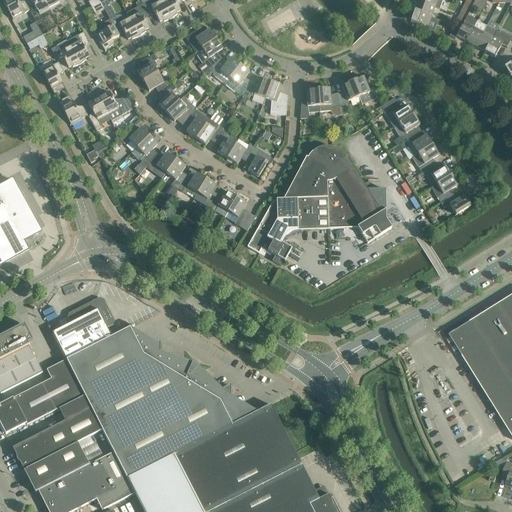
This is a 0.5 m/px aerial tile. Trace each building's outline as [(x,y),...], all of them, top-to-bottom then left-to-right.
[(17,2),(15,0),(1,0),(13,20),(24,14),(30,11),(25,2),(17,2)] [(40,16),(50,11),(44,0),(30,0),(36,9),(30,12),(36,23),(42,20),(40,16)] [(44,0),(50,11),(55,8),(59,11),(68,6),(64,0),(44,0)] [(91,0),(88,2),(91,9),(101,3),(98,0),(91,0)] [(160,23),(171,19),(160,0),(159,0),(155,2),(153,0),(150,0),(147,2),(145,0),(141,0),(140,1),(148,15),(153,12),(160,23)] [(160,0),(171,19),(180,12),(174,1),(175,0),(160,0)] [(419,0),(419,2),(434,8),(439,10),(442,0),(419,0)] [(128,41),(139,37),(129,17),(124,20),(123,18),(121,16),(120,16),(117,16),(115,17),(106,1),(101,4),(104,10),(109,20),(116,33),(122,30),(128,41)] [(143,18),(148,15),(140,1),(136,3),(138,7),(126,13),(129,17),(139,37),(149,29),(143,18)] [(414,11),(414,12),(431,18),(434,8),(419,2),(415,11),(414,11)] [(101,4),(101,3),(91,9),(95,15),(104,10),(101,4)] [(414,12),(410,22),(427,28),(426,31),(433,34),(438,20),(431,18),(414,12)] [(460,30),(456,37),(466,42),(477,22),(476,21),(475,22),(474,21),(472,20),(471,19),(469,18),(467,18),(467,17),(467,16),(465,20),(462,26),(460,30)] [(111,41),(119,37),(116,33),(109,20),(101,25),(101,26),(100,27),(100,28),(100,30),(100,31),(101,33),(96,35),(102,46),(105,52),(113,44),(111,41)] [(477,22),(466,42),(475,47),(483,32),(486,27),(477,22)] [(454,27),(449,36),(455,39),(456,37),(460,30),(454,27)] [(483,32),(475,47),(484,52),(484,53),(493,37),(496,32),(486,27),(483,32)] [(195,53),(202,49),(216,40),(209,30),(204,33),(201,28),(185,38),(195,53)] [(493,37),(484,53),(494,58),(502,45),(506,47),(506,48),(511,37),(500,31),(499,33),(496,32),(493,37)] [(77,36),(67,42),(69,45),(80,65),(89,57),(85,49),(83,47),(89,43),(83,33),(77,36)] [(26,43),(32,40),(28,34),(23,37),(26,43)] [(203,66),(205,65),(206,66),(203,69),(206,72),(219,61),(214,55),(222,49),(216,40),(202,49),(195,53),(195,54),(203,66)] [(32,41),(27,44),(30,50),(30,51),(36,47),(33,41),(32,41)] [(57,61),(62,58),(68,69),(80,65),(69,45),(67,42),(51,50),(57,61)] [(140,70),(137,72),(143,82),(157,73),(155,68),(157,66),(154,62),(158,60),(154,54),(139,62),(143,68),(140,70)] [(224,85),(240,66),(231,59),(224,66),(219,61),(206,72),(210,76),(212,74),(216,77),(216,79),(224,85)] [(511,62),(503,68),(510,77),(511,75),(511,62)] [(63,72),(58,63),(52,66),(41,72),(54,95),(65,89),(59,78),(63,72)] [(235,92),(243,97),(249,84),(243,81),(249,73),(240,66),(224,85),(233,92),(235,92)] [(157,73),(143,82),(149,92),(163,83),(157,73)] [(363,77),(352,82),(358,98),(362,106),(377,99),(373,89),(368,91),(363,77)] [(256,88),(249,84),(243,97),(248,99),(250,96),(253,97),(254,95),(265,99),(271,83),(260,79),(256,88)] [(178,80),(173,85),(177,90),(183,86),(178,80)] [(345,95),(337,97),(339,106),(340,110),(346,109),(345,105),(345,103),(348,102),(358,98),(352,82),(341,86),(345,95)] [(282,87),(271,83),(265,99),(271,101),(270,115),(286,116),(287,103),(276,102),(282,87)] [(329,89),(318,90),(319,113),(331,112),(331,113),(331,114),(332,114),(332,115),(333,115),(334,116),(335,116),(336,117),(337,117),(342,116),(340,110),(339,106),(337,97),(330,99),(330,96),(329,89)] [(301,104),(299,120),(309,119),(308,113),(319,113),(318,90),(306,90),(307,104),(301,104)] [(109,92),(97,96),(108,116),(110,120),(111,122),(134,109),(126,97),(120,100),(115,103),(113,100),(109,92)] [(158,105),(166,113),(179,102),(171,93),(158,105)] [(69,96),(58,102),(71,125),(82,119),(87,116),(83,107),(75,107),(69,96)] [(97,96),(88,104),(94,114),(88,118),(94,128),(96,132),(97,132),(102,129),(100,126),(110,120),(108,116),(97,96)] [(178,119),(183,124),(193,113),(195,110),(196,110),(191,106),(184,97),(179,102),(166,113),(174,122),(178,119)] [(384,105),(380,108),(384,113),(387,111),(395,106),(391,100),(384,105)] [(387,111),(384,113),(387,118),(393,128),(399,124),(413,116),(407,105),(398,111),(395,106),(387,111)] [(195,110),(193,113),(183,124),(190,128),(186,133),(196,139),(206,125),(209,120),(195,110)] [(399,124),(393,128),(399,137),(399,138),(395,140),(399,145),(402,143),(406,141),(414,136),(410,131),(419,125),(413,116),(399,124)] [(206,125),(196,139),(205,146),(212,137),(217,141),(224,130),(219,126),(210,121),(209,120),(206,125)] [(126,146),(132,153),(149,137),(141,128),(129,140),(130,142),(126,146)] [(222,144),(217,153),(227,159),(236,145),(238,140),(229,134),(229,133),(225,130),(224,130),(217,141),(222,144)] [(402,143),(399,145),(402,151),(403,150),(409,160),(412,158),(413,157),(417,155),(418,155),(432,146),(426,136),(424,137),(421,139),(417,134),(414,136),(406,141),(402,143)] [(138,162),(144,156),(145,157),(157,145),(149,137),(132,153),(131,154),(138,162)] [(242,157),(247,160),(254,148),(249,145),(246,150),(236,145),(227,159),(237,165),(242,157)] [(413,157),(412,158),(418,168),(421,173),(430,168),(427,163),(438,156),(432,146),(418,155),(417,155),(413,157)] [(306,158),(283,200),(327,198),(328,230),(348,229),(353,229),(358,229),(367,244),(377,238),(391,229),(386,220),(382,213),(385,211),(385,189),(367,189),(346,156),(345,157),(344,156),(342,154),(340,152),(339,151),(337,150),(335,149),(332,148),(330,148),(328,147),(326,147),(324,147),(321,148),(319,148),(317,149),(315,150),(313,152),(311,153),(310,155),(308,157),(307,159),(306,158)] [(270,158),(254,148),(247,160),(252,163),(247,172),(258,178),(267,164),(267,163),(270,158)] [(94,151),(86,155),(91,164),(94,162),(93,160),(98,157),(94,151)] [(146,167),(146,168),(152,173),(162,180),(166,174),(176,160),(166,153),(162,159),(161,161),(155,157),(149,164),(146,167)] [(176,160),(166,174),(175,181),(185,167),(176,160)] [(421,173),(419,175),(422,180),(425,179),(426,178),(432,188),(436,185),(451,176),(445,166),(439,170),(436,165),(430,168),(421,173)] [(178,190),(194,200),(206,179),(196,174),(190,184),(184,180),(180,187),(178,190)] [(432,188),(431,189),(437,198),(440,204),(452,196),(449,191),(457,186),(451,176),(436,185),(432,188)] [(205,207),(209,209),(217,195),(212,192),(216,186),(206,179),(194,200),(205,207)] [(0,198),(18,233),(22,231),(28,228),(31,234),(33,235),(36,235),(38,234),(39,232),(39,229),(12,181),(0,187),(0,198)] [(218,207),(228,213),(236,198),(226,192),(223,198),(217,195),(209,209),(214,212),(218,207)] [(452,196),(440,204),(444,209),(447,207),(449,206),(456,216),(470,207),(464,196),(458,200),(455,195),(452,196)] [(0,266),(28,251),(24,244),(18,233),(0,198),(0,266)] [(246,204),(236,198),(228,213),(224,218),(247,232),(251,224),(254,219),(256,218),(248,213),(241,224),(236,221),(246,204)] [(272,203),(247,247),(258,254),(261,249),(275,256),(272,261),(281,267),(292,249),(286,245),(281,243),(283,239),(283,238),(285,237),(286,235),(287,234),(289,233),(290,233),(291,232),(292,231),(294,231),(296,231),(298,231),(308,230),(320,230),(328,230),(327,198),(283,200),(276,200),(276,201),(272,203)] [(209,209),(205,215),(211,219),(214,212),(209,209)] [(430,220),(435,217),(431,210),(426,213),(430,220)] [(511,436),(511,296),(449,335),(511,436)] [(61,329),(52,333),(61,350),(66,360),(111,338),(107,328),(113,325),(114,321),(105,303),(104,299),(99,298),(95,300),(68,314),(67,318),(70,324),(61,329)] [(0,393),(0,394),(42,373),(29,346),(30,346),(29,345),(28,344),(32,341),(24,325),(10,332),(0,337),(0,393)] [(111,338),(66,360),(84,396),(102,431),(114,453),(115,456),(220,402),(231,396),(231,385),(220,390),(197,368),(194,365),(190,364),(160,354),(160,342),(141,352),(130,329),(134,326),(111,338)] [(0,406),(1,407),(0,407),(0,424),(5,434),(26,424),(27,426),(59,409),(84,396),(66,360),(56,366),(47,370),(51,379),(13,399),(13,398),(0,405),(0,404),(0,406)] [(65,421),(12,448),(19,461),(18,463),(20,463),(24,471),(78,444),(102,431),(84,396),(59,409),(65,421)] [(220,402),(115,456),(127,479),(267,407),(266,407),(231,425),(220,402)] [(267,407),(127,479),(137,497),(144,511),(338,511),(332,499),(330,499),(328,495),(319,500),(314,491),(303,469),(298,460),(270,405),(267,407)] [(78,444),(24,471),(35,494),(38,492),(89,466),(78,444)] [(89,466),(38,492),(46,507),(44,508),(44,511),(72,511),(96,500),(102,511),(134,494),(113,453),(100,460),(89,466)] [(511,463),(502,460),(496,463),(504,472),(503,476),(508,478),(508,481),(506,486),(511,488),(511,489),(511,463)]
